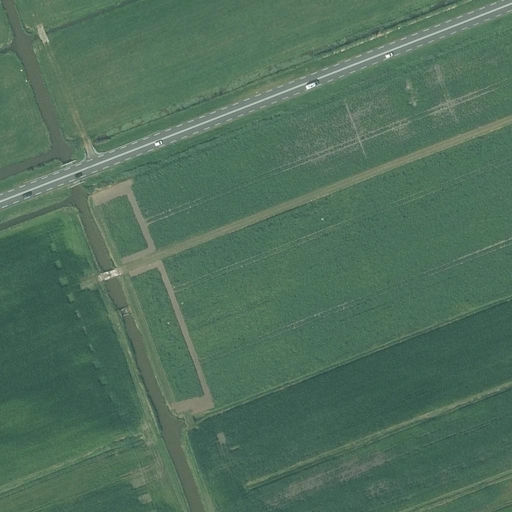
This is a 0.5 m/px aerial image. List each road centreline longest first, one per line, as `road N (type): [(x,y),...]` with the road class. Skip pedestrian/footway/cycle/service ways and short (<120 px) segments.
road 1 (primary): [(0,201),(511,3)]
road 2 (track): [(93,280),(511,119)]
